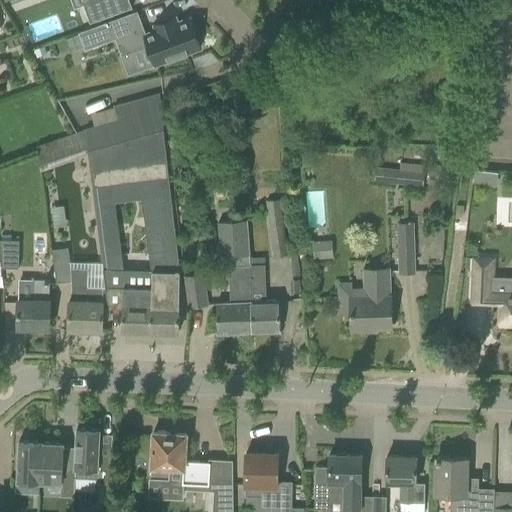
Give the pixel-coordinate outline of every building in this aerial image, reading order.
[(93,0),(83,4),(90,24),(132,8),(128,0),(93,0)] [(200,49),(188,19),(177,23),(175,19),(154,26),(156,31),(145,34),(137,11),(78,33),(85,51),(115,40),(120,56),(148,45),(155,65),(200,49)] [(43,47),(34,50),(36,57),(45,53),(43,47)] [(178,333),(178,313),(179,268),(168,177),(158,93),(113,106),(113,108),(117,120),(93,126),(83,129),(86,148),(87,156),(90,155),(94,190),(98,189),(110,286),(106,287),(108,308),(122,308),(122,331),(178,333)] [(316,151),(303,151),(303,165),(311,165),(316,159),(316,151)] [(373,182),(421,186),(423,166),(398,163),(397,170),(375,167),(373,182)] [(474,170),(473,181),(495,184),(497,173),(474,170)] [(265,201),(273,258),(287,256),(279,199),(265,201)] [(455,217),(462,217),(463,206),(456,205),(455,217)] [(218,222),(220,259),(248,258),(246,221),(218,222)] [(398,228),(399,273),(414,273),(413,228),(398,228)] [(18,240),(0,239),(0,261),(1,268),(18,268),(18,240)] [(313,257),(333,256),(332,240),(313,240),(313,257)] [(68,249),(52,251),(56,284),(71,282),(71,269),(68,249)] [(230,302),(216,303),(217,313),(217,333),(249,332),(252,332),(249,265),(246,266),(228,266),(230,302)] [(264,265),(249,265),(252,332),(253,332),(280,331),(279,311),(279,300),(266,301),(264,265)] [(69,309),(68,329),(102,330),(102,310),(103,302),(101,302),(102,288),(86,287),(86,269),(71,269),(71,282),(70,287),(70,301),(69,301),(69,309)] [(473,270),(471,302),(491,303),(491,302),(492,279),(493,271),(473,270)] [(338,284),(339,295),(339,315),(351,315),(351,331),(369,331),(369,328),(391,328),(389,272),(363,272),(363,289),(351,289),(351,284),(338,284)] [(183,276),(188,308),(207,305),(202,274),(183,276)] [(511,279),(492,279),(491,302),(501,302),(500,324),(511,324),(511,279)] [(17,328),(49,328),(50,302),(49,302),(49,281),(32,280),(31,301),(18,301),(17,328)] [(97,483),(110,484),(112,454),(98,454),(100,430),(76,429),(74,468),(76,468),(76,469),(75,478),(97,479),(97,483)] [(184,461),(186,435),(152,433),(150,479),(169,481),(170,467),(182,468),(181,483),(209,484),(210,462),(184,461)] [(39,482),(41,442),(19,441),(17,481),(39,482)] [(76,468),(74,468),(62,467),(64,444),(42,443),(42,442),(41,442),(39,482),(60,483),(60,496),(74,497),(76,469),(76,468)] [(245,484),(245,496),(260,496),(260,507),(272,507),(272,511),(303,511),(303,508),(291,508),(291,502),(292,482),(277,481),(278,454),(246,453),(245,473),(245,484)] [(343,511),(352,511),(371,511),(371,497),(360,496),(361,456),(346,455),(344,453),(340,453),(337,455),(329,455),(328,469),(315,469),(314,501),(325,501),(327,497),(343,497),(343,511)] [(386,476),(386,483),(400,483),(399,502),(414,503),(424,503),(425,483),(416,483),(416,477),(416,457),(386,456),(386,476)] [(492,511),(492,508),(493,508),(494,490),(476,489),(476,490),(466,489),(466,458),(436,458),(435,494),(451,494),(450,511),(492,511)] [(231,511),(231,482),(213,482),(211,511),(231,511)] [(371,511),(385,511),(386,497),(371,497),(371,511)]
